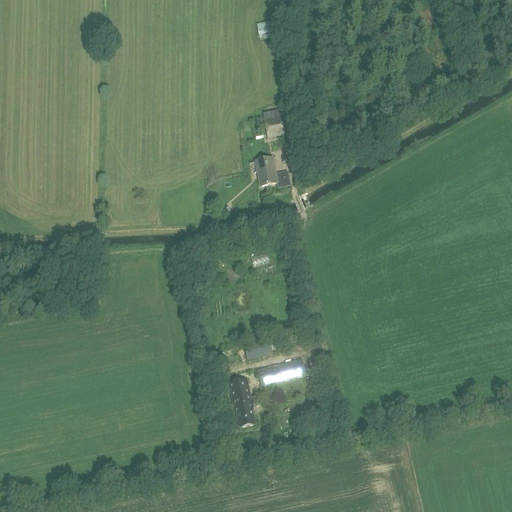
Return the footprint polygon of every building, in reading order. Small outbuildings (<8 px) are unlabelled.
[(273,35),(271,23),(257,25),(259,37),(273,35)] [(267,139),(285,137),(282,120),(264,122),(267,139)] [(286,148),(280,151),(283,158),(289,155),(286,148)] [(260,189),(269,187),(277,185),(278,190),(290,187),(288,173),(276,176),(272,159),(255,163),(260,189)] [(280,340),(238,350),(223,353),(225,366),(241,363),(256,359),(255,356),(282,350),(280,340)] [(261,388),(306,377),(302,361),(257,372),(261,388)] [(253,411),(247,381),(229,385),(235,414),(236,414),(240,429),(255,426),(252,411),(253,411)] [(259,397),(253,398),(254,406),(261,405),(259,397)]
